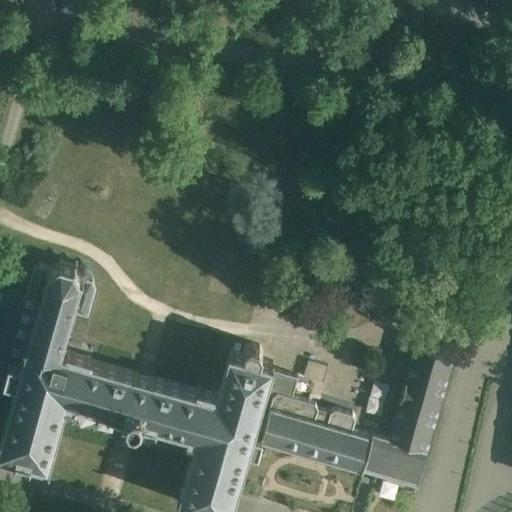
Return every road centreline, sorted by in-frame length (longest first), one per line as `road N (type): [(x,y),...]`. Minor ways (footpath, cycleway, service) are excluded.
road 1 (residential): [(322,70),(47,14)]
road 2 (residential): [(511,101),(322,70)]
road 3 (unknown): [(47,14),(0,181)]
